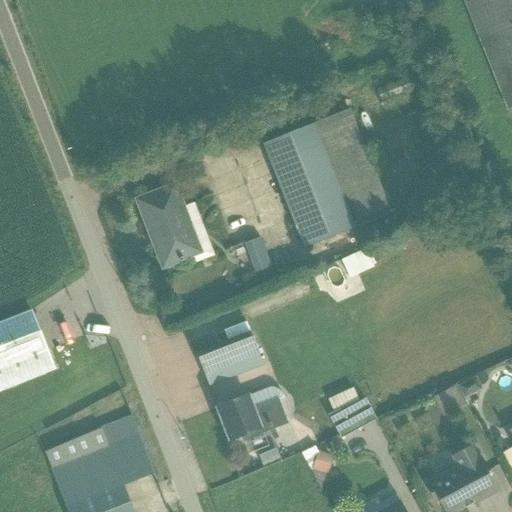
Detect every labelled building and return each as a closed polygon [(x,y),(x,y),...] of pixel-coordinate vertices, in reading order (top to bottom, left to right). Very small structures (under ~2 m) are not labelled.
[(511,0),(463,0),(511,113),(511,112),(511,0)] [(398,109),(428,101),(421,78),(392,86),(398,109)] [(355,109),(267,145),(308,246),(396,209),(355,109)] [(418,129),(437,126),(434,113),(416,117),(418,129)] [(154,265),(196,249),(169,179),(127,196),(154,265)] [(391,236),(339,258),(347,276),(398,253),(391,236)] [(274,241),(259,246),(270,275),(285,270),(274,241)] [(24,317),(0,326),(0,393),(47,374),(24,317)] [(216,388),(268,366),(252,330),(201,352),(216,388)] [(474,386),(480,399),(495,392),(489,379),(474,386)] [(448,421),(480,403),(470,385),(438,403),(448,421)] [(347,415),(374,403),(368,388),(341,399),(347,415)] [(224,444),(282,418),(271,395),(249,405),(242,389),(206,405),(224,444)] [(356,438),(390,424),(382,404),(348,418),(356,438)] [(56,471),(72,511),(135,511),(129,496),(161,482),(138,425),(115,434),(120,445),(56,471)] [(439,511),(447,511),(496,485),(469,439),(439,456),(448,472),(424,485),(439,511)] [(317,452),(326,480),(345,475),(336,446),(317,452)] [(401,511),(393,498),(367,511),(401,511)]
